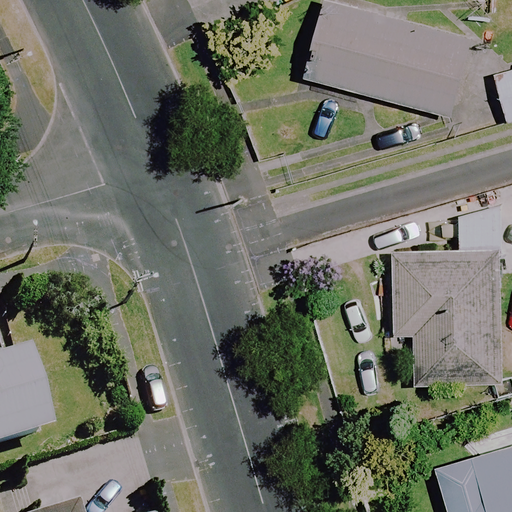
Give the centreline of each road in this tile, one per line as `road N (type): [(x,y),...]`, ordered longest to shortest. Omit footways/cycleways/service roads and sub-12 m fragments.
road 1 (residential): [(266,511),(157,161)]
road 2 (residential): [(157,161),(77,0)]
road 3 (residential): [(157,161),(0,215)]
